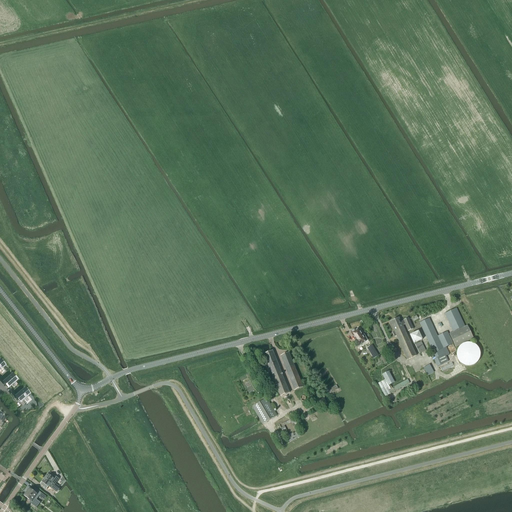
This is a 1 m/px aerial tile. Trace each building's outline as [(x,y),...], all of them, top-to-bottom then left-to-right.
[(456,308),(445,314),(453,332),(465,327),(456,308)] [(399,317),(390,322),(394,332),(392,333),(394,337),(396,336),(401,346),(407,359),(416,355),(403,325),(405,324),(408,331),(413,329),(411,323),(408,318),(401,322),(399,317)] [(429,318),(420,323),(434,353),(435,353),(437,358),(434,359),(437,367),(448,362),(445,356),(449,354),(446,347),(453,344),(447,332),(437,336),(429,318)] [(466,326),(449,334),(456,347),(467,342),(474,339),(467,326),(466,326)] [(354,330),(351,332),(352,333),(351,333),(356,341),(354,343),(356,347),(367,341),(364,335),(362,336),(358,329),(355,331),(354,330)] [(419,331),(410,335),(414,344),(415,344),(421,341),(422,340),(419,331)] [(421,342),(415,345),(419,354),(425,351),(421,342)] [(457,353),(457,355),(457,356),(457,358),(458,359),(458,361),(459,362),(460,363),(462,364),(463,365),(464,366),(465,366),(467,366),(468,366),(469,366),(471,366),(472,366),(474,365),(475,364),(477,363),(478,362),(479,361),(479,359),(480,358),(480,356),(480,355),(480,353),(480,352),(480,351),(479,349),(478,348),(478,347),(477,346),(475,345),(474,344),(472,343),(471,343),(469,343),(467,343),(466,343),(464,343),(463,344),(462,345),(461,346),(460,346),(459,347),(458,349),(457,350),(457,351),(457,353)] [(372,345),(367,348),(374,359),(379,356),(372,345)] [(272,351),(263,355),(266,361),(265,362),(266,365),(268,366),(280,396),(290,393),(273,351),(272,351)] [(289,353),(280,356),(294,391),(303,387),(289,353)] [(430,365),(423,368),(427,374),(428,376),(434,372),(430,365)] [(384,381),(378,384),(383,393),(385,396),(388,395),(390,394),(395,391),(393,389),(393,388),(392,389),(392,388),(391,386),(389,387),(388,385),(394,382),(389,372),(383,375),(385,380),(384,381)] [(19,386),(15,382),(17,380),(13,375),(3,384),(5,386),(6,385),(8,387),(7,388),(8,389),(10,386),(14,390),(14,391),(19,386)] [(336,385),(328,390),(330,394),(339,389),(336,385)] [(31,400),(27,396),(29,395),(25,390),(15,398),(18,400),(19,399),(21,402),(20,402),(20,403),(23,400),(26,404),(26,405),(31,400)] [(267,398),(252,407),(262,424),(277,416),(267,398)] [(317,402),(305,407),(307,412),(308,414),(315,412),(317,411),(316,408),(319,407),(320,408),(327,404),(324,399),(318,402),(317,402)] [(289,420),(279,425),(289,442),(303,435),(299,428),(295,430),(296,433),(293,434),(293,433),(289,435),(284,425),(291,422),(293,426),(295,425),(295,426),(297,425),(295,421),(293,417),(289,420)] [(54,479),(53,478),(54,476),(52,474),(49,472),(45,478),(51,483),(54,479)] [(45,478),(40,484),(46,489),(48,486),(55,492),(58,488),(53,484),(51,483),(45,478)] [(30,503),(36,508),(40,503),(36,500),(41,493),(35,488),(32,491),(29,489),(27,491),(24,496),(31,501),(30,503)]
